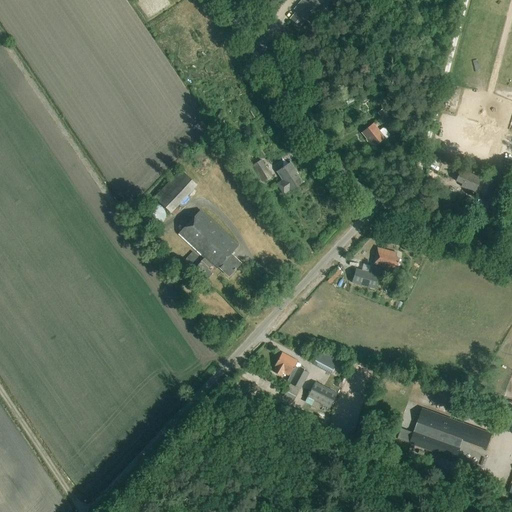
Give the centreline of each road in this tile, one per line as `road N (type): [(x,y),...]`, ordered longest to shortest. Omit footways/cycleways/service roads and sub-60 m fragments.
road 1 (unclassified): [(86,511),(378,204)]
road 2 (tertiary): [(378,204),(316,138),(225,0)]
road 3 (track): [(405,222),(466,0)]
road 4 (track): [(83,511),(0,387)]
road 5 (tertiary): [(511,258),(431,233),(378,204)]
